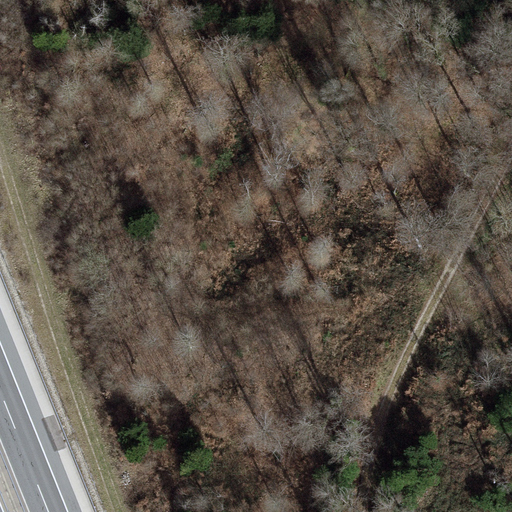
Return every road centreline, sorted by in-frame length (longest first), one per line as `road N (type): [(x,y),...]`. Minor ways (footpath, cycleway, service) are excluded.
road 1 (track): [(360,511),(375,429),(400,365),(511,140)]
road 2 (track): [(121,511),(0,157)]
road 3 (motorway): [(48,511),(0,389)]
